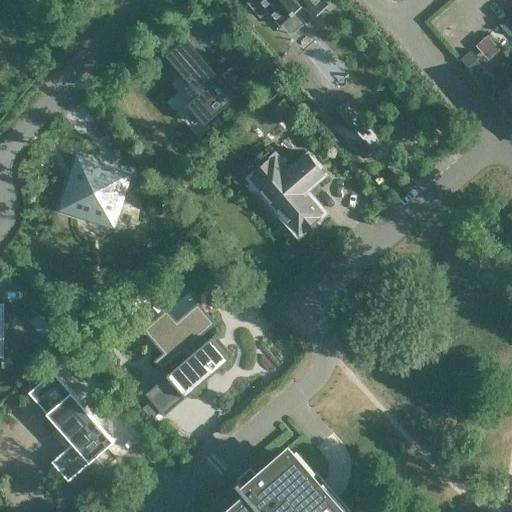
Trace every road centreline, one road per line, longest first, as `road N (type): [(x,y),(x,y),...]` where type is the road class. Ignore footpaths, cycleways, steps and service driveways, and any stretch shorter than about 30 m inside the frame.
road 1 (residential): [(159,511),(315,371),(322,356),(304,318),(310,299),(506,148)]
road 2 (residential): [(135,0),(0,159)]
road 3 (residential): [(396,17),(506,148)]
